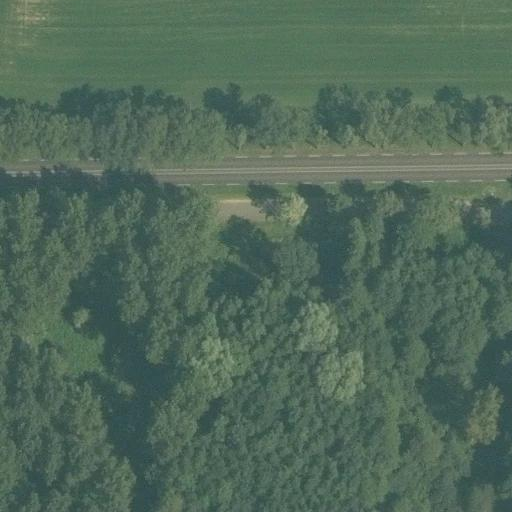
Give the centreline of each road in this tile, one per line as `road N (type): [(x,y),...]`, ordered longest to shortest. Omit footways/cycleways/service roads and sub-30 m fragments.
road 1 (unclassified): [(511,220),(303,210),(0,216)]
road 2 (primary): [(0,177),(511,168)]
